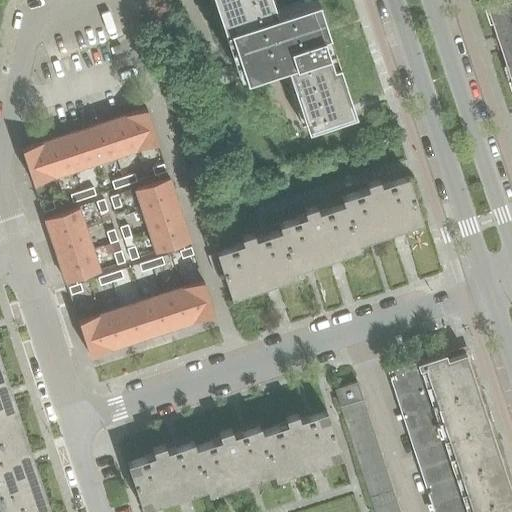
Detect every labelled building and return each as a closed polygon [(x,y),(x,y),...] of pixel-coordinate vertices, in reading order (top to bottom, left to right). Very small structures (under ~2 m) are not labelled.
[(215,0),(229,41),(240,72),(288,57),(310,120),(351,106),(315,0),(215,0)] [(511,0),(503,0),(489,5),(511,73),(511,0)] [(121,52),(119,45),(112,47),(114,54),(121,52)] [(208,90),(230,82),(225,66),(202,74),(208,90)] [(135,149),(157,142),(145,107),(124,114),(135,149)] [(135,149),(124,114),(103,121),(115,156),(135,149)] [(115,156),(103,121),(83,128),(94,163),(115,156)] [(62,135),(74,169),(94,163),(83,128),(62,135)] [(74,169),(62,135),(42,141),(53,176),(74,169)] [(20,148),(32,183),(53,176),(42,141),(20,148)] [(153,175),(165,172),(162,164),(151,168),(153,175)] [(133,173),(122,177),(124,185),(136,181),(133,173)] [(341,204),(355,243),(421,221),(406,175),(379,184),(376,178),(364,182),(366,188),(339,197),(341,204)] [(124,185),(122,177),(110,181),(113,189),(124,185)] [(175,198),(168,177),(133,188),(141,210),(175,198)] [(92,187),(81,191),(83,199),(95,195),(92,187)] [(72,202),(83,199),(81,191),(69,195),(72,202)] [(120,206),(117,194),(109,197),(113,208),(120,206)] [(141,210),(147,230),(182,219),(175,198),(141,210)] [(103,199),(95,201),(99,213),(107,210),(103,199)] [(40,204),(43,212),(54,208),(51,200),(40,204)] [(355,243),(341,204),(316,212),(314,207),(302,210),(304,216),(277,224),(279,230),(294,269),(357,248),(355,243)] [(43,218),(50,240),(85,228),(78,207),(43,218)] [(154,252),(189,240),(182,219),(147,230),(154,252)] [(126,224),(119,227),(122,238),(130,236),(126,224)] [(50,240),(57,260),(92,249),(85,228),(50,240)] [(105,231),(109,243),(117,240),(113,229),(105,231)] [(229,297),(233,296),(296,276),(294,269),(279,230),(254,238),(252,233),(239,237),(240,242),(214,250),(229,297)] [(130,236),(122,238),(126,248),(134,246),(130,236)] [(130,260),(137,257),(134,246),(126,248),(130,260)] [(178,250),(181,258),(192,254),(190,247),(178,250)] [(92,249),(57,260),(64,282),(99,270),(92,249)] [(120,250),(112,253),(116,264),(124,262),(120,250)] [(161,256),(149,260),(152,268),(163,264),(161,256)] [(152,268),(149,260),(138,264),(140,272),(152,268)] [(120,270),(108,274),(111,281),(122,278),(120,270)] [(99,285),(111,281),(108,274),(97,278),(99,285)] [(202,279),(180,286),(192,321),(213,314),(202,279)] [(70,295),(81,291),(79,283),(67,287),(70,295)] [(160,293),(171,328),(192,321),(180,286),(160,293)] [(160,293),(139,300),(151,335),(171,328),(160,293)] [(151,335),(139,300),(119,307),(130,341),(151,335)] [(110,348),(130,341),(119,307),(98,313),(110,348)] [(88,355),(110,348),(98,313),(77,320),(88,355)] [(444,352),(387,372),(386,372),(432,511),(511,511),(511,497),(464,352),(446,358),(444,352)] [(3,368),(0,368),(0,440),(24,433),(3,368)] [(333,390),(338,406),(361,398),(356,382),(333,390)] [(365,410),(361,398),(338,406),(342,417),(365,410)] [(272,477),(339,455),(324,409),(296,418),(295,412),(281,417),(283,423),(258,431),(270,472),(272,477)] [(368,421),(365,410),(342,417),(346,428),(368,421)] [(372,432),(368,421),(346,428),(349,439),(372,432)] [(217,438),(191,446),(205,488),(206,493),(270,472),(258,431),(256,425),(229,434),(228,430),(216,433),(217,438)] [(376,443),(372,432),(349,439),(353,451),(376,443)] [(24,433),(0,440),(0,511),(45,498),(24,433)] [(205,488),(191,446),(190,442),(164,450),(162,444),(150,448),(152,454),(124,463),(139,509),(205,488)] [(379,454),(376,443),(353,451),(357,462),(379,454)] [(383,465),(379,454),(357,462),(360,473),(383,465)] [(386,477),(383,465),(360,473),(364,484),(386,477)] [(390,488),(386,477),(364,484),(368,495),(390,488)] [(394,499),(390,488),(368,495),(371,506),(394,499)] [(50,511),(45,498),(0,511),(50,511)] [(391,511),(397,510),(394,499),(371,506),(373,511),(391,511)]
